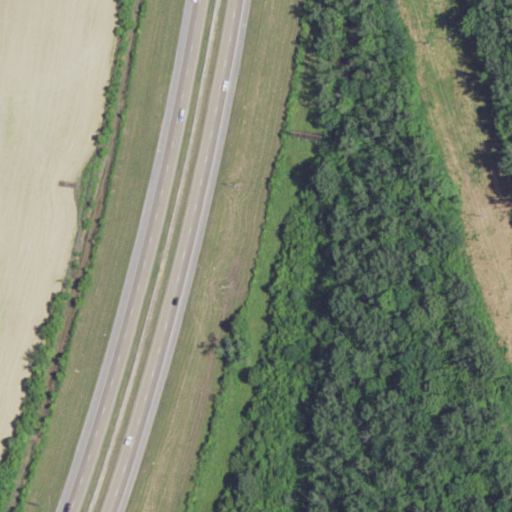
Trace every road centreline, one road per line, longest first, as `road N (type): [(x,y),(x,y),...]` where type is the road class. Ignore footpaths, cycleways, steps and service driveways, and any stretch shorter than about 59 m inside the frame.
road 1 (motorway): [(199,0),(154,229),(71,511)]
road 2 (motorway): [(111,511),(173,303),(236,0)]
